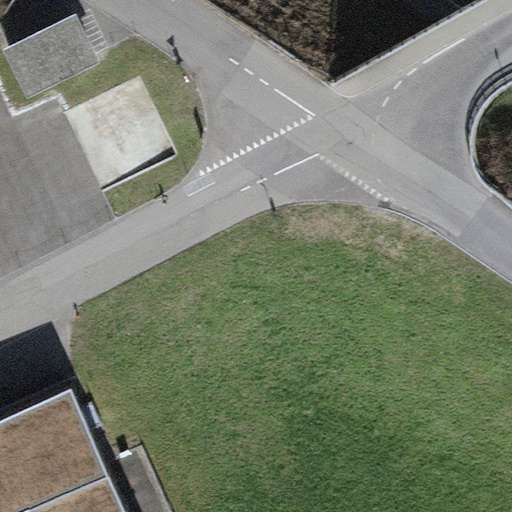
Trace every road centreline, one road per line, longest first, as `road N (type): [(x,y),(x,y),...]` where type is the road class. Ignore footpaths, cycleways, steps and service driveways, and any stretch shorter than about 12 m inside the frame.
road 1 (residential): [(353,139),(0,319)]
road 2 (residential): [(353,139),(142,0)]
road 3 (residential): [(353,139),(511,246)]
road 4 (residential): [(511,43),(353,139)]
